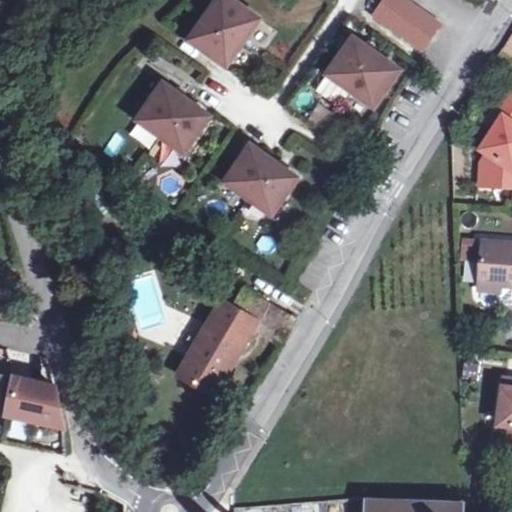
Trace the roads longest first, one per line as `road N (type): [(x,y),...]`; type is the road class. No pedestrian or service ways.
road 1 (unclassified): [(508,0),(231,460),(200,505),(183,511)]
road 2 (residential): [(0,108),(82,441),(97,466),(160,511)]
